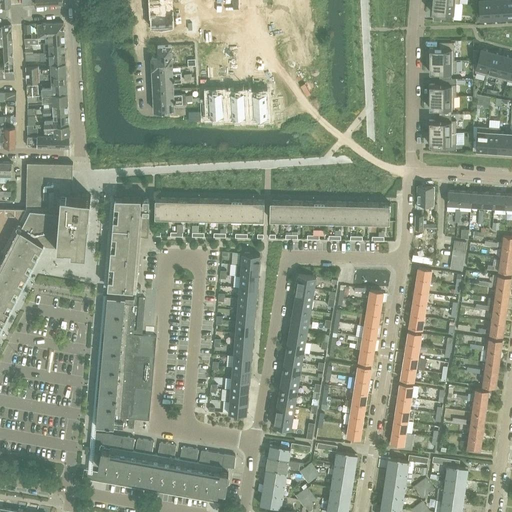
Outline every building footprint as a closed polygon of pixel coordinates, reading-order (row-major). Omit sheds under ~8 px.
[(169,10),(169,0),(148,0),(150,29),(173,28),(173,10),(169,10)] [(179,0),(180,11),(230,10),(229,0),(179,0)] [(308,18),(306,0),(295,0),(295,3),(295,6),(284,7),(285,20),(308,18)] [(442,13),(454,14),(454,2),(455,2),(434,0),(432,0),(431,12),(442,13)] [(479,0),(481,18),(492,18),(491,0),(479,0)] [(491,0),(492,18),(503,17),(502,0),(491,0)] [(511,16),(511,0),(502,0),(503,17),(511,16)] [(309,40),(308,21),(296,22),(296,25),(296,28),(285,29),(286,42),(309,40)] [(64,22),(47,23),(48,32),(64,31),(64,22)] [(38,23),(38,32),(39,37),(48,37),(48,32),(47,23),(38,23)] [(11,25),(2,25),(3,44),(4,60),(13,59),(11,25)] [(65,42),(64,31),(48,32),(48,37),(49,43),(65,42)] [(49,43),(43,43),(43,48),(44,53),(65,52),(65,48),(65,42),(49,43)] [(297,50),(286,51),(287,63),(310,62),(309,43),(297,44),(297,50)] [(33,44),(25,44),(25,53),(34,53),(33,44)] [(152,67),(172,66),(171,45),(158,46),(158,55),(152,56),(152,67)] [(454,59),(454,48),(439,47),(429,47),(429,59),(430,59),(454,59)] [(475,71),(486,74),(492,51),(481,48),(481,50),(478,61),(475,71)] [(486,74),(496,77),(503,54),(492,51),(486,74)] [(34,53),(25,53),(26,60),(50,59),(50,63),(66,62),(65,52),(44,53),(34,53)] [(496,77),(507,80),(511,61),(511,56),(509,56),(503,54),(496,77)] [(13,59),(4,60),(5,68),(14,68),(13,59)] [(456,59),(454,59),(430,59),(429,59),(429,71),(439,71),(451,71),(456,71),(456,59)] [(50,67),(39,68),(39,73),(66,72),(66,62),(50,63),(50,67)] [(238,63),(227,66),(229,74),(240,72),(238,63)] [(152,67),(153,78),(181,76),(181,71),(173,72),(172,66),(152,67)] [(14,68),(5,68),(5,79),(15,79),(14,68)] [(310,68),(289,69),(290,81),(311,79),(310,68)] [(66,72),(39,73),(40,79),(51,78),(51,82),(67,81),(66,72)] [(39,73),(27,74),(27,82),(40,81),(40,79),(39,73)] [(153,78),(154,89),(173,88),(173,82),(181,81),(181,76),(153,78)] [(311,79),(290,81),(291,91),(312,90),(311,79)] [(42,86),(42,94),(67,92),(67,81),(51,82),(52,86),(42,86)] [(27,84),(27,88),(27,94),(39,94),(38,83),(27,84)] [(454,95),(454,96),(456,96),(456,84),(439,84),(429,83),(429,95),(454,95)] [(173,88),(154,89),(154,100),(182,98),(182,93),(174,93),(173,88)] [(206,102),(202,102),(203,114),(223,113),(222,90),(209,91),(209,102),(206,102)] [(312,90),(291,91),(291,102),(312,101),(312,90)] [(231,92),(231,103),(227,103),(224,103),(225,115),(245,114),(244,91),(231,92)] [(68,103),(67,92),(42,94),(27,94),(28,101),(52,100),(53,103),(68,103)] [(253,93),(253,104),(250,104),(246,104),(247,116),(267,115),(266,92),(253,93)] [(439,107),(451,107),(454,107),(454,96),(454,95),(429,95),(429,107),(439,107)] [(182,98),(154,100),(155,110),(175,109),(174,103),(183,103),(182,98)] [(312,101),(291,102),(292,113),(313,112),(312,101)] [(28,108),(28,115),(36,114),(53,114),(68,113),(68,103),(53,103),(53,107),(28,108)] [(44,117),(44,124),(69,123),(68,113),(53,114),(53,117),(44,117)] [(5,115),(4,144),(15,145),(15,126),(11,126),(11,115),(5,115)] [(429,131),(456,131),(456,120),(451,120),(439,119),(429,119),(429,131)] [(70,134),(69,123),(44,124),(44,134),(70,134)] [(487,150),(489,126),(477,125),(476,149),(487,150)] [(499,131),(500,132),(500,127),(489,126),(487,150),(498,150),(499,131)] [(439,143),(456,143),(456,131),(429,131),(429,143),(439,143)] [(510,132),(509,132),(500,132),(499,131),(498,150),(509,151),(510,132)] [(28,134),(27,134),(27,145),(70,146),(70,134),(44,134),(38,134),(28,134)] [(0,175),(10,176),(11,160),(0,159),(0,175)] [(17,209),(17,228),(43,241),(47,243),(86,246),(91,194),(72,193),(73,162),(27,161),(26,209),(17,209)] [(418,185),(417,203),(417,207),(423,207),(423,203),(433,204),(433,185),(418,185)] [(448,189),(447,203),(459,204),(460,190),(448,189)] [(460,190),(459,204),(471,204),(472,190),(460,190)] [(472,190),(471,204),(483,205),(484,191),(472,190)] [(484,191),(483,205),(495,206),(496,192),(484,191)] [(495,206),(502,206),(506,206),(507,207),(507,192),(496,192),(495,206)] [(149,236),(149,196),(115,196),(107,286),(142,289),(143,279),(138,279),(141,235),(149,236)] [(166,197),(155,197),(155,216),(166,216),(166,197)] [(177,198),(166,197),(166,216),(177,216),(177,198)] [(188,198),(177,198),(177,216),(188,216),(188,198)] [(199,198),(188,198),(188,216),(198,217),(199,198)] [(210,198),(199,198),(198,217),(209,217),(210,198)] [(220,198),(210,198),(209,217),(220,217),(220,198)] [(231,198),(220,198),(220,217),(230,217),(231,198)] [(242,199),(231,198),(230,217),(242,217),(242,199)] [(253,199),(242,199),(242,217),(252,218),(253,199)] [(265,199),(253,199),(252,218),(264,218),(265,199)] [(281,200),(270,199),(270,218),(281,218),(281,200)] [(292,200),(281,200),(281,218),(292,218),(292,200)] [(303,200),(292,200),(292,218),(302,219),(303,200)] [(314,200),(303,200),(302,219),(313,219),(314,200)] [(324,201),(314,200),(313,219),(324,219),(324,201)] [(335,201),(324,201),(324,219),(335,219),(335,201)] [(346,201),(335,201),(335,219),(346,220),(346,201)] [(357,201),(346,201),(346,220),(356,220),(357,201)] [(368,202),(357,201),(356,220),(367,220),(368,202)] [(378,202),(368,202),(367,220),(378,221),(378,202)] [(390,202),(378,202),(378,221),(389,221),(390,202)] [(0,325),(43,241),(17,228),(17,209),(0,208),(0,325)] [(423,228),(424,214),(415,214),(415,228),(423,228)] [(511,234),(501,233),(499,245),(511,246),(511,234)] [(511,246),(499,245),(498,257),(511,258),(511,246)] [(259,265),(260,253),(242,252),(241,263),(259,265)] [(511,258),(498,257),(496,269),(511,271),(511,270),(511,258)] [(258,276),(259,265),(241,263),(240,275),(258,276)] [(418,266),(416,278),(429,280),(429,281),(435,282),(436,276),(430,275),(431,268),(418,266)] [(316,275),(298,272),(297,284),(314,287),(316,275)] [(496,274),(495,286),(510,288),(511,276),(496,274)] [(258,276),(240,275),(239,286),(257,288),(258,276)] [(416,278),(414,290),(427,292),(429,281),(429,280),(416,278)] [(314,287),(297,284),(295,295),(312,298),(314,287)] [(256,299),(257,288),(239,286),(238,297),(256,299)] [(339,296),(344,296),(344,297),(351,298),(352,287),(352,286),(345,286),(345,290),(340,289),(339,296)] [(495,286),(493,297),(509,300),(510,288),(495,286)] [(370,289),(368,300),(381,303),(383,291),(370,289)] [(414,290),(413,302),(425,304),(427,292),(414,290)] [(98,405),(96,424),(125,426),(126,417),(129,417),(128,427),(134,427),(135,418),(149,419),(150,409),(155,354),(157,335),(142,334),(145,297),(140,296),(137,330),(134,330),(136,296),(107,294),(104,330),(102,330),(95,405),(98,405)] [(312,298),(295,295),(293,306),(310,309),(312,298)] [(255,310),(256,299),(238,297),(237,309),(255,310)] [(493,297),(491,309),(507,311),(509,300),(493,297)] [(381,303),(368,300),(366,312),(379,315),(381,303)] [(413,302),(411,313),(424,315),(424,316),(428,316),(428,313),(424,313),(425,304),(413,302)] [(310,309),(293,306),(291,316),(309,319),(310,309)] [(254,322),(255,310),(237,309),(236,320),(254,322)] [(491,309),(490,320),(505,323),(507,311),(491,309)] [(361,312),(359,324),(377,327),(379,315),(366,312),(361,312)] [(424,315),(411,313),(409,325),(422,327),(427,328),(428,321),(423,321),(424,316),(424,315)] [(309,319),(291,316),(289,327),(307,330),(309,319)] [(253,333),(254,322),(236,320),(235,332),(253,333)] [(490,320),(488,332),(504,335),(505,323),(490,320)] [(359,324),(357,336),(375,339),(377,327),(359,324)] [(307,330),(289,327),(288,338),(305,341),(307,330)] [(408,329),(406,341),(419,343),(421,331),(408,329)] [(252,344),(253,333),(235,332),(234,343),(252,344)] [(375,339),(357,336),(355,348),(360,348),(373,350),(375,339)] [(487,337),(485,349),(501,351),(503,339),(487,337)] [(305,341),(288,338),(286,348),(303,351),(305,341)] [(406,341),(404,353),(417,355),(419,343),(406,341)] [(252,344),(234,343),(234,354),(251,356),(252,344)] [(303,351),(286,348),(284,359),(302,362),(303,351)] [(373,350),(360,348),(358,360),(371,362),(373,350)] [(484,360),(499,363),(501,351),(485,349),(484,360)] [(404,353),(403,365),(415,367),(417,355),(404,353)] [(251,356),(234,354),(233,366),(250,367),(251,356)] [(302,362),(284,359),(282,370),(300,373),(302,362)] [(484,360),(482,372),(498,374),(499,363),(484,360)] [(358,364),(356,376),(369,378),(371,366),(358,364)] [(415,367),(403,365),(401,377),(413,379),(415,367)] [(249,379),(250,367),(233,366),(232,377),(249,379)] [(300,373),(282,370),(280,380),(298,383),(300,373)] [(482,372),(480,384),(496,386),(498,374),(482,372)] [(355,383),(354,388),(367,390),(369,378),(356,376),(348,374),(347,382),(355,383)] [(248,390),(249,379),(232,377),(231,388),(248,390)] [(298,383),(280,380),(279,391),(296,394),(298,383)] [(400,381),(398,393),(411,396),(413,383),(400,381)] [(348,387),(346,399),(365,402),(367,390),(354,388),(348,387)] [(247,401),(248,390),(231,388),(230,400),(247,401)] [(489,390),(473,388),(472,400),(487,402),(489,390)] [(296,394),(279,391),(277,402),(294,405),(296,394)] [(398,393),(396,405),(409,408),(411,396),(398,393)] [(365,402),(346,399),(345,404),(342,404),(341,411),(350,412),(363,414),(365,402)] [(246,413),(247,401),(230,400),(229,411),(246,413)] [(472,400),(470,411),(486,413),(487,402),(472,400)] [(294,405),(277,402),(275,412),(293,415),(294,405)] [(396,405),(394,418),(407,420),(409,408),(396,405)] [(486,413),(470,411),(469,423),(484,425),(486,413)] [(293,415),(275,412),(273,423),(277,424),(276,431),(286,432),(287,425),(291,426),(293,415)] [(350,412),(348,424),(361,426),(363,414),(350,412)] [(394,418),(392,430),(405,432),(407,420),(394,418)] [(484,425),(469,423),(467,435),(483,437),(484,425)] [(361,426),(348,424),(346,436),(359,438),(361,426)] [(96,430),(91,429),(88,468),(84,467),(82,476),(95,479),(217,501),(223,502),(224,497),(224,492),(217,491),(218,488),(225,489),(229,469),(228,469),(228,465),(235,466),(235,454),(223,451),(223,452),(201,448),(199,461),(196,460),(198,448),(182,445),(180,457),(174,456),(176,444),(160,441),(158,453),(152,452),(154,440),(138,437),(136,449),(133,449),(135,436),(113,432),(113,431),(97,430),(95,452),(100,453),(98,466),(105,468),(105,471),(93,468),(96,430)] [(411,449),(413,433),(405,432),(392,430),(390,442),(398,443),(397,447),(411,449)] [(483,437),(467,435),(466,447),(481,449),(483,437)] [(292,442),(291,447),(311,451),(311,445),(292,442)] [(317,447),(336,450),(337,445),(318,442),(317,447)] [(270,444),(268,456),(289,459),(291,447),(282,446),(282,444),(279,444),(279,445),(270,444)] [(336,450),(334,462),(355,466),(357,454),(348,452),(348,451),(345,450),(345,452),(336,450)] [(409,454),(408,460),(428,463),(428,457),(409,454)] [(268,456),(266,468),(287,471),(288,464),(291,464),(290,467),(299,468),(300,462),(289,460),(289,459),(268,456)] [(448,464),(446,476),(467,479),(468,467),(459,466),(460,465),(459,465),(460,460),(433,456),(433,461),(448,464)] [(388,457),(386,469),(407,472),(409,460),(400,459),(400,457),(397,457),(397,458),(388,457)] [(307,465),(311,471),(316,468),(312,462),(307,465)] [(334,462),(332,474),(353,478),(355,466),(334,462)] [(304,476),(309,472),(305,466),(300,470),(304,476)] [(266,468),(264,480),(285,483),(287,471),(266,468)] [(320,474),(316,468),(311,471),(315,477),(320,474)] [(386,469),(385,481),(405,484),(407,472),(386,469)] [(313,478),(309,472),(304,476),(308,482),(313,478)] [(332,474),(331,486),(351,489),(353,478),(332,474)] [(420,481),(424,486),(430,481),(426,476),(420,481)] [(446,476),(444,488),(465,491),(467,479),(446,476)] [(264,480),(262,492),(283,495),(285,483),(264,480)] [(385,481),(383,493),(404,496),(405,484),(385,481)] [(418,490),(424,486),(420,481),(414,485),(418,490)] [(429,492),(435,488),(431,483),(425,487),(429,492)] [(307,495),(312,492),(308,486),(303,490),(307,495)] [(331,486),(329,498),(349,501),(351,489),(331,486)] [(423,497),(429,492),(425,487),(419,492),(423,497)] [(444,488),(442,500),(463,503),(465,491),(444,488)] [(300,500),(305,497),(301,491),(296,494),(300,500)] [(262,492),(260,504),(273,506),(273,508),(278,509),(279,507),(281,507),(283,495),(262,492)] [(316,498),(312,492),(307,495),(311,501),(316,498)] [(383,493),(381,505),(402,508),(404,496),(383,493)] [(309,502),(305,497),(300,500),(304,506),(309,502)] [(329,498),(327,510),(329,510),(329,511),(334,511),(335,511),(341,511),(347,511),(349,501),(329,498)] [(422,510),(427,506),(422,500),(417,504),(422,510)] [(442,500),(440,511),(461,511),(463,503),(442,500)] [(312,508),(313,504),(311,501),(309,502),(304,506),(308,509),(308,510),(312,510),(312,508)]
